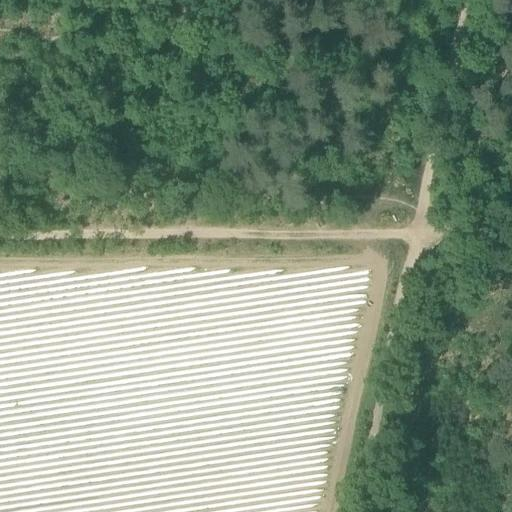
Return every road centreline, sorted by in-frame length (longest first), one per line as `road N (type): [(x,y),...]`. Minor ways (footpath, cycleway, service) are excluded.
road 1 (track): [(0,239),(415,235)]
road 2 (track): [(415,235),(356,511)]
road 3 (track): [(464,0),(415,235)]
